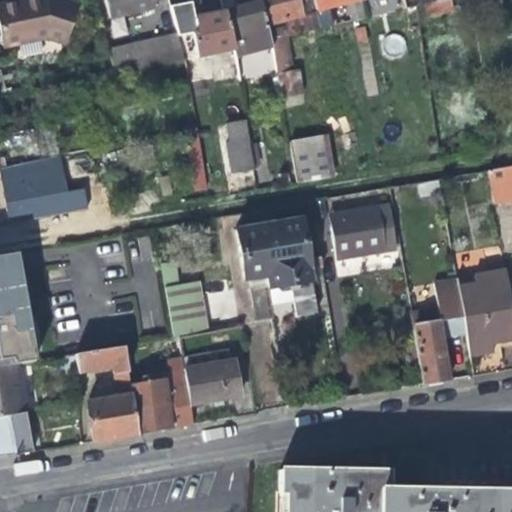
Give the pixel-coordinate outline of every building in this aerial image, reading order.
[(76,8),(55,0),(39,0),(24,3),(0,8),(0,32),(3,48),(46,39),(64,46),(76,8)] [(104,0),(108,19),(157,6),(155,0),(104,0)] [(234,62),(272,53),(271,43),(262,5),(260,0),(236,0),(239,10),(222,14),(232,51),(234,62)] [(264,0),(271,25),(315,15),(311,0),(264,0)] [(363,21),(357,0),(311,0),(315,15),(316,18),(319,31),(351,24),(363,21)] [(417,0),(404,0),(407,10),(419,8),(417,0)] [(453,12),(450,0),(449,0),(436,3),(424,6),(427,19),(453,12)] [(491,0),(494,15),(503,13),(500,0),(491,0)] [(190,38),(177,40),(183,63),(187,87),(199,85),(196,60),(232,51),(222,14),(205,18),(187,22),(190,38)] [(115,79),(183,63),(177,40),(176,36),(108,53),(115,79)] [(286,39),(271,43),(272,53),(276,77),(292,74),(286,39)] [(292,74),(276,77),(280,99),(307,94),(303,72),(292,74)] [(253,173),(246,131),(244,123),(225,127),(228,145),(225,145),(231,177),(253,173)] [(205,190),(201,136),(182,138),(185,191),(205,190)] [(292,142),(299,183),(335,177),(327,136),(292,142)] [(489,188),(511,184),(511,168),(487,173),(489,188)] [(0,191),(0,228),(19,225),(12,190),(0,191)] [(361,211),(359,196),(325,202),(335,261),(362,257),(394,252),(390,225),(386,208),(361,211)] [(243,282),(249,281),(265,279),(266,289),(250,291),(255,322),(272,319),(267,291),(280,289),(290,287),(295,319),(316,315),(309,271),(319,269),(318,259),(307,261),(300,220),(235,230),(243,282)] [(15,256),(0,258),(0,367),(33,362),(15,256)] [(177,338),(184,337),(172,264),(160,266),(171,339),(177,338)] [(454,285),(455,292),(468,361),(481,358),(491,356),(491,352),(511,346),(511,320),(504,273),(474,280),(474,290),(460,292),(459,284),(454,285)] [(249,281),(250,291),(266,289),(265,279),(249,281)] [(409,317),(421,387),(432,385),(447,383),(438,324),(460,320),(455,292),(454,285),(453,281),(431,284),(436,312),(409,317)] [(127,382),(125,366),(122,347),(103,350),(72,355),(75,373),(113,368),(115,384),(123,398),(87,404),(92,444),(114,440),(136,436),(134,426),(127,382)] [(181,360),(183,372),(229,365),(226,354),(181,360)] [(0,419),(3,419),(9,417),(31,413),(23,365),(0,369),(0,419)] [(234,365),(229,365),(183,372),(184,379),(189,408),(220,403),(241,400),(234,365)] [(183,372),(127,382),(134,426),(150,423),(166,420),(168,431),(192,426),(192,423),(189,408),(184,379),(183,372)] [(0,459),(15,457),(38,453),(31,413),(9,417),(3,419),(0,419),(0,459)] [(150,423),(134,426),(136,436),(168,431),(166,420),(150,423)] [(511,511),(511,492),(382,490),(382,472),(277,471),(277,488),(282,488),(280,511),(511,511)]
